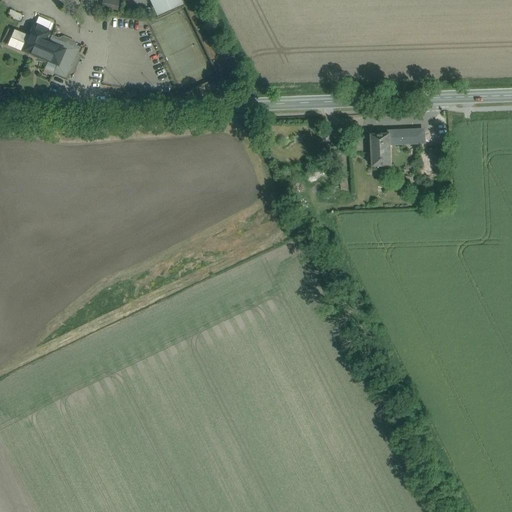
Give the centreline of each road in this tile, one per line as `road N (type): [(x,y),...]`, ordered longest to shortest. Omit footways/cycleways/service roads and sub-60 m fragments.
road 1 (secondary): [(511,96),(239,106)]
road 2 (secondary): [(0,114),(239,106)]
